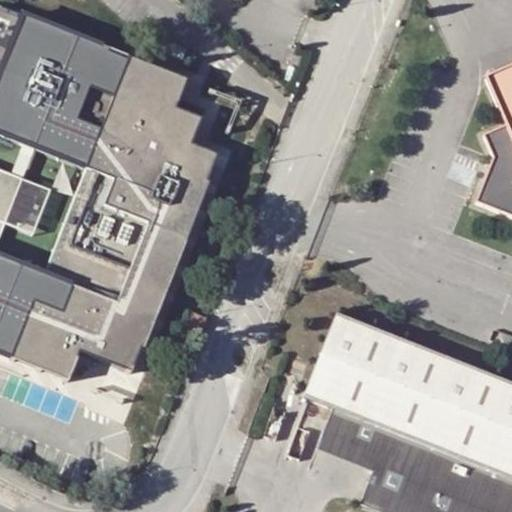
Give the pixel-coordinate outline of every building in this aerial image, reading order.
[(182,88),(0,15),(0,144),(58,167),(82,177),(72,202),(41,282),(0,266),(0,363),(63,389),(75,360),(127,381),(213,163),(187,152),(197,126),(171,116),(182,88)] [(511,64),(481,78),(501,125),(478,134),(487,158),(470,201),(511,217),(511,64)] [(82,177),(58,167),(66,200),(72,202),(82,177)] [(0,240),(21,179),(0,171),(0,240)] [(358,503),(381,511),(511,511),(511,383),(335,314),(302,396),(331,407),(319,437),(375,459),(358,503)] [(196,323),(177,315),(169,334),(189,342),(196,323)]
